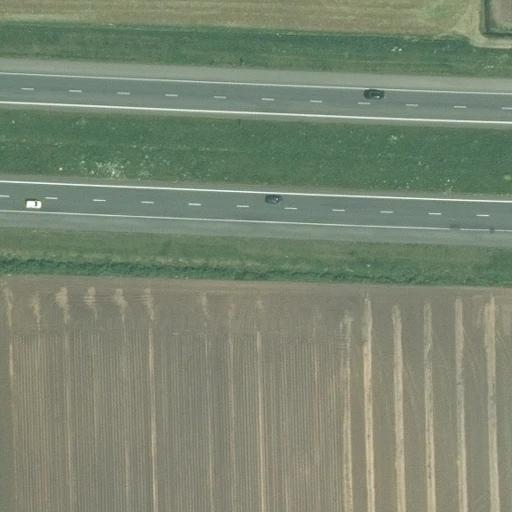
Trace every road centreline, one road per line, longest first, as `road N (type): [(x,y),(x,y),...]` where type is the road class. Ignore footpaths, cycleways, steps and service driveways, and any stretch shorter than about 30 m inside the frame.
road 1 (motorway): [(511,110),(0,88)]
road 2 (motorway): [(0,196),(511,217)]
